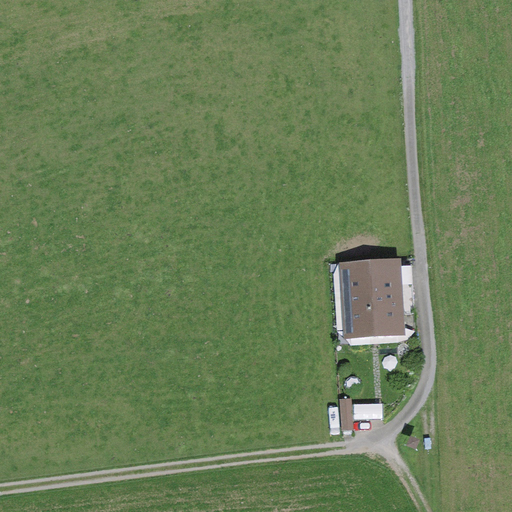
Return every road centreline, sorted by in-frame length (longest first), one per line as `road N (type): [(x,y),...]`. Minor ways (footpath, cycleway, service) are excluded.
road 1 (unclassified): [(402,0),(427,350),(407,419),(390,435),(347,444)]
road 2 (track): [(347,444),(0,483)]
